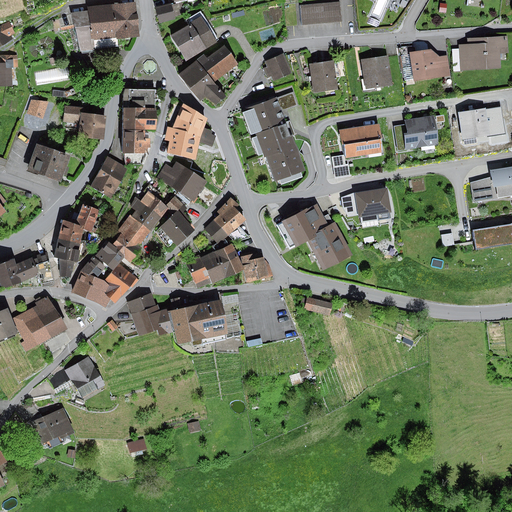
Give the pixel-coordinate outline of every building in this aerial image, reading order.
[(343,0),(300,2),(302,24),(344,21),(343,0)] [(140,37),(136,2),(88,7),(88,11),(93,48),(118,45),(117,39),(140,37)] [(169,6),(154,9),(157,22),(172,19),(169,6)] [(93,48),(88,11),(70,13),(80,51),(93,50),(93,48)] [(188,24),(171,36),(186,61),(219,40),(201,11),(185,20),(188,24)] [(9,22),(0,25),(0,47),(3,46),(13,39),(11,35),(15,33),(9,22)] [(507,36),(466,38),(467,44),(458,44),(459,49),(460,71),(500,68),(499,54),(508,54),(507,36)] [(203,55),(178,76),(199,100),(203,96),(213,107),(225,96),(215,84),(239,64),(224,46),(208,60),(203,55)] [(431,49),(409,53),(412,68),(403,69),(405,80),(413,78),(414,81),(450,76),(447,56),(441,57),(431,49)] [(389,53),(361,57),(366,87),(393,83),(389,53)] [(0,85),(11,85),(11,68),(19,68),(18,55),(0,54),(0,85)] [(283,54),(266,61),(268,67),(263,69),(268,79),(271,77),(273,81),(291,74),(283,54)] [(333,58),(309,62),(313,90),(337,87),(333,58)] [(67,92),(53,90),(53,96),(67,98),(76,94),(73,89),(67,92)] [(156,89),(125,89),(123,95),(123,130),(145,130),(156,130),(156,89)] [(293,93),(278,98),(283,111),(298,106),(293,93)] [(247,111),(242,113),(251,136),(255,134),(256,136),(251,138),(258,156),(263,154),(264,158),(266,158),(275,182),(280,180),(281,184),(302,177),(300,172),(304,170),(291,136),(294,135),(289,122),(286,123),(276,97),(246,108),(247,111)] [(31,101),(27,113),(43,119),(49,102),(31,101)] [(183,104),(172,128),(202,136),(200,143),(212,148),(216,136),(211,134),(213,132),(204,128),(207,118),(183,104)] [(105,140),(107,116),(84,114),(84,108),(66,107),(64,128),(79,129),(78,138),(105,140)] [(486,108),(457,112),(462,141),(464,140),(464,145),(477,143),(476,137),(488,135),(489,137),(505,134),(501,107),(486,109),(486,108)] [(444,115),(436,116),(437,123),(445,122),(444,115)] [(434,118),(406,122),(407,125),(408,132),(404,133),(406,149),(438,145),(434,118)] [(378,124),(341,131),(345,158),(383,152),(378,124)] [(408,132),(407,125),(394,126),(398,150),(406,149),(404,133),(408,132)] [(202,136),(172,128),(167,127),(165,140),(169,141),(167,153),(196,160),(200,143),(202,136)] [(145,130),(123,130),(123,153),(145,153),(145,147),(150,147),(150,139),(145,139),(145,130)] [(66,167),(70,156),(37,145),(28,171),(61,182),(64,176),(66,176),(69,168),(66,167)] [(128,166),(107,155),(90,184),(111,196),(128,166)] [(344,156),(331,157),(334,179),(350,177),(348,165),(345,165),(344,156)] [(206,181),(176,161),(172,167),(167,163),(157,177),(192,201),(206,181)] [(511,167),(491,171),(492,177),(493,188),(497,187),(498,198),(511,195),(511,167)] [(493,188),(492,177),(470,183),(474,203),(499,199),(498,198),(497,187),(493,188)] [(387,188),(355,193),(358,216),(358,218),(360,218),(362,228),(379,225),(378,220),(390,218),(389,213),(391,212),(387,188)] [(166,205),(148,192),(141,201),(135,197),(130,207),(136,211),(132,216),(151,231),(168,207),(166,205)] [(358,216),(355,193),(342,198),(342,206),(348,217),(358,216)] [(175,196),(166,205),(168,207),(175,214),(178,211),(180,214),(187,209),(175,196)] [(239,205),(231,198),(217,212),(220,215),(204,229),(219,244),(228,236),(239,227),(246,220),(235,208),(239,205)] [(353,256),(334,222),(333,222),(328,214),(324,216),(317,203),(282,222),(283,223),(278,226),(290,248),(295,246),(296,248),(310,241),(326,271),(353,256)] [(99,211),(83,205),(75,224),(63,221),(59,238),(80,244),(83,230),(90,233),(99,211)] [(180,214),(178,211),(175,214),(160,227),(177,246),(194,230),(180,214)] [(151,231),(132,216),(130,215),(118,230),(121,233),(111,245),(125,256),(132,262),(142,248),(139,246),(151,231)] [(511,224),(473,231),(476,250),(511,244),(511,224)] [(249,238),(239,227),(228,236),(236,243),(249,238)] [(452,233),(441,235),(443,246),(454,244),(452,233)] [(80,244),(59,238),(53,257),(60,259),(60,277),(71,278),(74,262),(78,263),(80,250),(79,250),(80,244)] [(106,241),(95,256),(113,271),(125,256),(111,245),(106,241)] [(213,247),(215,251),(227,278),(243,270),(232,244),(228,246),(227,241),(213,247)] [(194,261),(186,264),(197,289),(211,282),(212,284),(227,278),(215,251),(201,258),(199,254),(192,258),(194,261)] [(47,253),(32,258),(16,264),(14,259),(0,264),(0,282),(3,289),(38,276),(42,284),(53,281),(47,253)] [(253,254),(241,257),(247,282),(273,276),(269,264),(265,261),(264,261),(264,258),(254,259),(253,254)] [(72,293),(85,298),(95,277),(97,278),(106,267),(93,257),(80,272),(72,293)] [(138,279),(121,265),(105,281),(110,285),(105,293),(111,299),(115,302),(138,279)] [(110,285),(105,281),(97,278),(95,277),(85,298),(106,308),(111,299),(105,293),(110,285)] [(223,296),(225,304),(241,301),(240,293),(223,296)] [(127,303),(139,336),(157,330),(159,336),(172,333),(168,311),(167,309),(160,311),(158,305),(156,305),(151,294),(127,303)] [(173,311),(168,311),(172,333),(175,332),(177,344),(202,339),(202,343),(227,339),(220,295),(210,297),(211,302),(191,305),(189,296),(171,300),(173,311)] [(304,295),(301,307),(306,308),(327,314),(330,302),(304,295)] [(65,330),(47,297),(34,304),(36,308),(13,318),(17,328),(24,342),(21,343),(25,352),(65,330)] [(0,341),(17,335),(4,300),(0,301),(0,341)] [(107,324),(112,332),(118,327),(112,320),(107,324)] [(261,338),(246,342),(248,348),(262,344),(261,338)] [(89,358),(65,371),(70,379),(82,400),(99,391),(93,380),(99,376),(89,358)] [(54,388),(70,379),(65,371),(64,368),(56,372),(50,380),(54,388)] [(62,408),(32,422),(43,444),(60,436),(61,439),(74,433),(62,408)] [(19,415),(4,426),(14,434),(18,429),(28,425),(19,415)] [(189,427),(190,434),(201,432),(199,425),(189,427)] [(126,446),(128,456),(145,452),(143,442),(126,446)] [(76,451),(69,449),(67,457),(74,458),(76,451)]
